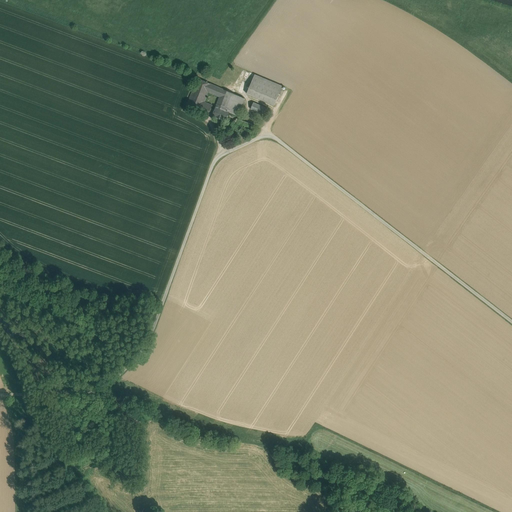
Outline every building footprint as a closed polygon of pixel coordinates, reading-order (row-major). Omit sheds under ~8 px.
[(282,86),(255,75),(246,94),(274,106),(282,86)] [(198,79),(186,106),(201,111),(204,103),(208,92),(207,91),(210,84),(198,79)] [(220,88),(210,84),(207,91),(208,92),(217,95),(220,88)] [(245,99),(220,88),(217,95),(220,97),(218,104),(228,108),(226,111),(230,112),(238,115),(245,99)] [(265,108),(253,102),(250,109),(262,114),(265,108)] [(212,105),(204,103),(201,111),(208,115),(211,108),(212,105)] [(228,108),(218,104),(217,107),(216,106),(215,110),(212,116),(226,121),(230,112),(226,111),(228,108)] [(252,125),(236,118),(234,124),(250,131),(252,125)]
